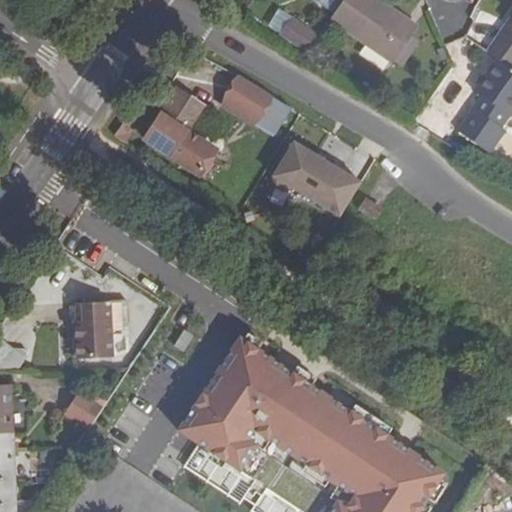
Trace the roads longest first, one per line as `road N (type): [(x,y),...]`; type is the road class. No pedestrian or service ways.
road 1 (residential): [(511,236),(486,223),(389,137),(149,6)]
road 2 (tertiary): [(94,85),(0,220)]
